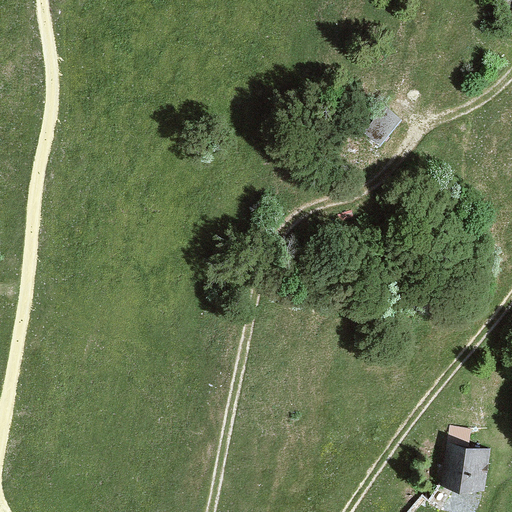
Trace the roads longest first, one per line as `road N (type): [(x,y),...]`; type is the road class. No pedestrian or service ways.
road 1 (track): [(511,66),(477,99),(424,118),(362,190),(323,197),(265,244),(212,511)]
road 2 (track): [(0,445),(17,358),(33,182),(52,118),(46,0)]
road 3 (track): [(356,511),(511,303)]
